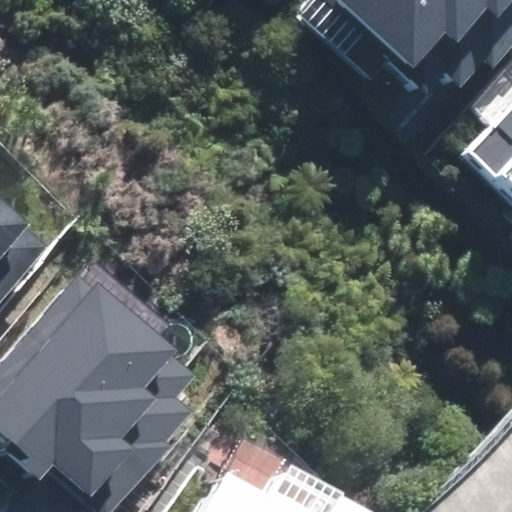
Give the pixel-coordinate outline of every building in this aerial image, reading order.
[(511,0),(319,0),(357,34),(335,59),(369,89),(383,74),(411,100),(440,69),(459,86),(484,58),(493,67),(511,45),(511,0)] [(511,105),(461,159),(511,207),(511,105)] [(0,230),(0,287),(29,255),(0,230)] [(52,286),(0,346),(0,479),(12,490),(24,476),(65,511),(104,511),(180,425),(157,404),(172,387),(134,354),(129,360),(62,302),(66,298),(52,286)] [(302,511),(256,487),(245,508),(193,480),(175,511),(302,511)]
